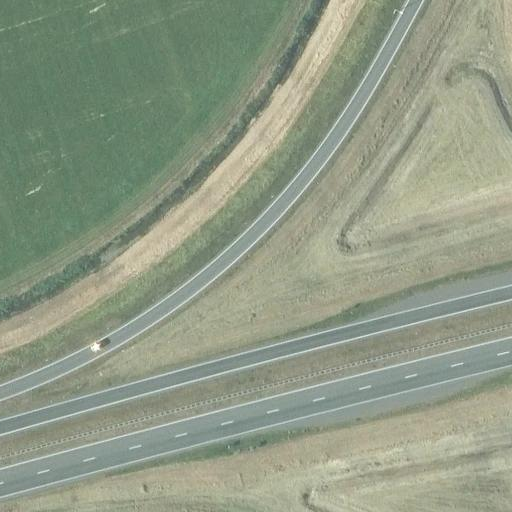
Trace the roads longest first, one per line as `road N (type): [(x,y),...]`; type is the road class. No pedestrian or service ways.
road 1 (trunk): [(419,0),(333,142),(243,243),(149,319),(0,393)]
road 2 (trunk): [(511,292),(0,429)]
road 3 (trunk): [(0,484),(511,350)]
